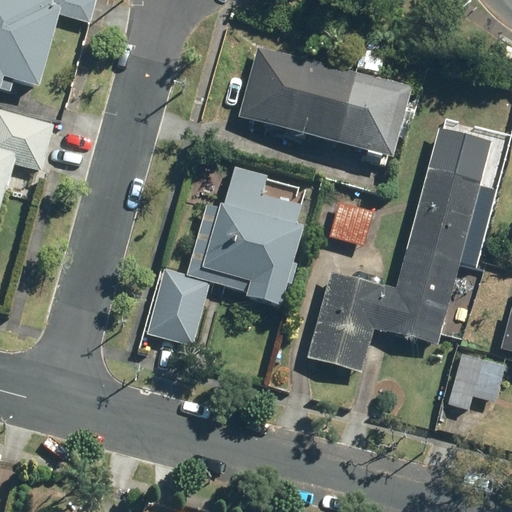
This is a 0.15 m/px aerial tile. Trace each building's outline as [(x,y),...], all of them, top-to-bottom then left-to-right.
[(101,0),(0,0),(0,85),(18,89),(21,76),(48,82),(63,13),(97,21),(101,0)] [(264,45),(248,113),(404,149),(420,81),(264,45)] [(0,129),(0,254),(23,172),(55,181),(70,126),(6,108),(0,129)] [(314,182),(242,162),(230,158),(195,272),(178,272),(162,329),(202,340),(219,280),(282,297),(314,182)] [(404,289),(337,273),(317,356),(366,367),(376,325),(451,343),(490,179),(433,165),(404,289)] [(342,199),(334,233),(368,241),(376,207),(342,199)] [(510,359),(461,350),(451,398),(477,403),(475,392),(502,397),(510,359)]
